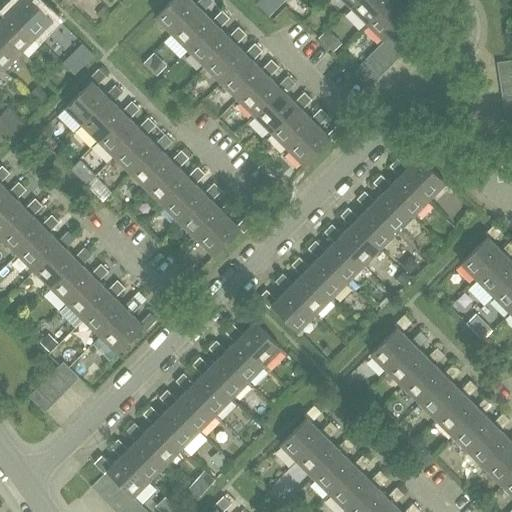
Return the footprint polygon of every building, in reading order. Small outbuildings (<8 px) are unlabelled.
[(0,0),(0,5),(7,13),(11,9),(37,35),(53,19),(33,0),(20,0),(15,5),(9,0),(0,0)] [(199,6),(196,3),(192,0),(171,0),(156,16),(150,22),(152,25),(159,19),(173,32),(199,6)] [(199,6),(173,32),(186,46),(180,53),(183,55),(189,49),(190,49),(216,23),(212,20),(203,10),(213,0),(212,0),(198,0),(196,3),(199,6)] [(275,4),(271,0),(261,0),(259,3),(267,12),(275,4)] [(390,0),(358,0),(352,6),(368,22),(390,0)] [(390,0),(368,22),(385,39),(387,36),(396,27),(404,19),(410,13),(413,16),(424,6),(417,0),(415,0),(407,10),(397,0),(390,0)] [(110,12),(104,6),(96,13),(102,20),(110,12)] [(0,31),(20,51),(37,35),(11,9),(7,13),(0,20),(0,31)] [(216,23),(190,49),(206,66),(232,40),(229,36),(220,27),(229,17),(222,10),(212,20),(216,23)] [(421,35),(404,19),(396,27),(412,44),(421,35)] [(232,40),(206,66),(223,82),(249,56),(245,52),(236,43),(246,33),(238,26),(229,36),(232,40)] [(404,52),(412,44),(396,27),(387,36),(404,52)] [(0,63),(4,68),(20,51),(0,31),(0,63)] [(385,39),(379,45),(395,61),(404,52),(387,36),(385,39)] [(249,56),(223,82),(239,99),(265,72),(261,69),(252,60),(263,49),(255,42),(245,52),(249,56)] [(312,52),(318,61),(331,52),(324,43),(312,52)] [(379,45),(370,53),(387,69),(395,61),(379,45)] [(144,62),(156,75),(167,65),(154,52),(144,62)] [(370,53),(362,62),(378,78),(387,69),(370,53)] [(265,72),(239,99),(255,115),(282,89),(278,85),(269,76),(279,66),(271,59),(261,69),(265,72)] [(511,59),(497,62),(499,74),(511,71),(511,59)] [(353,70),(370,87),(378,78),(362,62),(353,70)] [(99,68),(106,75),(110,72),(102,65),(99,68)] [(109,97),(105,93),(97,85),(106,75),(99,68),(89,78),(91,81),(65,106),(83,124),(109,97)] [(511,71),(499,74),(501,86),(511,83),(511,71)] [(282,89),(255,115),(272,131),(298,105),(294,101),(285,92),(295,82),(288,75),(278,85),(282,89)] [(511,83),(501,86),(502,98),(511,96),(511,83)] [(109,97),(83,124),(99,140),(126,114),(122,110),(113,101),(123,91),(115,84),(105,93),(109,97)] [(38,85),(27,95),(38,106),(49,96),(38,85)] [(298,105),(272,131),(288,148),(314,121),(310,117),(302,109),(312,99),(304,91),(294,101),(298,105)] [(511,96),(502,98),(504,109),(511,108),(511,96)] [(99,140),(115,156),(116,156),(142,130),(138,127),(129,118),(139,108),(132,100),(122,110),(126,114),(99,140)] [(314,121),(288,148),(302,162),(299,165),(301,168),(305,164),(304,164),(330,138),(334,141),(344,131),(337,124),(327,134),(319,126),(328,115),(321,108),(310,117),(314,121)] [(159,147),(155,143),(146,134),(156,124),(148,116),(138,127),(142,130),(116,156),(115,156),(109,162),(112,165),(118,159),(132,173),(159,147)] [(155,143),(159,147),(132,173),(149,189),(175,163),(171,159),(162,150),(173,140),(165,133),(155,143)] [(233,140),(225,151),(234,158),(243,147),(233,140)] [(184,147),(181,150),(189,157),(192,154),(184,147)] [(181,149),(171,159),(175,163),(149,189),(165,206),(191,179),(187,175),(179,167),(189,157),(181,150),(181,149)] [(390,165),(400,175),(403,172),(429,197),(445,181),(419,156),(407,168),(397,158),(390,165)] [(0,202),(10,192),(9,191),(0,182),(0,181),(10,172),(2,165),(0,166),(0,202)] [(208,196),(204,192),(195,183),(206,172),(197,165),(187,175),(191,179),(165,206),(181,222),(208,196)] [(81,179),(87,185),(96,175),(90,169),(81,179)] [(413,213),(429,197),(403,172),(400,175),(391,184),(381,174),(373,182),(383,192),(387,188),(413,213)] [(27,209),(25,207),(16,199),(26,189),(19,181),(9,191),(10,192),(0,202),(0,234),(1,235),(27,209)] [(204,192),(208,196),(181,222),(198,238),(224,212),(220,208),(212,199),(221,189),(214,182),(204,192)] [(396,230),(413,213),(387,188),(383,192),(374,201),(364,191),(357,198),(367,208),(371,204),(396,230)] [(45,227),(42,224),(33,215),(43,205),(35,197),(25,207),(27,209),(1,235),(19,253),(45,227)] [(220,208),(224,212),(198,238),(214,254),(240,228),(244,232),(253,221),(247,215),(237,225),(228,216),(238,206),(231,199),(220,208)] [(380,246),(396,230),(371,204),(367,208),(358,217),(348,207),(341,215),(351,225),(354,221),(380,246)] [(61,243),(58,240),(49,231),(59,221),(51,214),(42,224),(45,227),(19,253),(35,270),(61,243)] [(325,231),(334,241),(338,237),(364,263),(380,246),(354,221),(351,225),(341,234),(332,224),(325,231)] [(461,261),(462,262),(478,278),(504,253),(501,250),(492,241),(502,231),(494,223),(484,233),(487,236),(461,261)] [(78,260),(75,256),(65,247),(76,237),(69,230),(58,240),(61,243),(35,270),(51,286),(78,260)] [(347,279),(364,263),(338,237),(334,241),(325,250),(316,241),(309,248),(318,257),(322,254),(347,279)] [(511,260),(508,257),(511,253),(511,240),(501,250),(504,253),(478,278),(495,295),(511,277),(511,260)] [(91,273),(82,264),(92,254),(84,246),(75,256),(78,260),(51,286),(68,302),(94,276),(91,273)] [(345,282),(347,279),(322,254),(318,257),(309,266),(299,257),(292,264),(301,274),(305,270),(331,296),(332,294),(339,301),(351,288),(345,282)] [(110,292),(107,289),(99,280),(108,270),(101,263),(91,273),(94,276),(68,302),(84,319),(110,292)] [(275,281),(285,291),(289,287),(315,313),(317,310),(321,315),(334,303),(329,298),(331,296),(305,270),(301,274),(293,283),(283,273),(275,281)] [(396,279),(403,286),(411,278),(403,271),(396,279)] [(511,277),(495,295),(511,311),(511,310),(511,277)] [(127,308),(124,306),(115,297),(125,287),(117,279),(107,289),(110,292),(84,319),(101,335),(127,308)] [(315,313),(289,287),(285,291),(276,299),(266,290),(259,297),(269,307),(272,304),(297,330),(299,329),(305,334),(317,322),(311,316),(315,313)] [(147,329),(157,319),(150,312),(141,322),(131,313),(141,303),(134,295),(124,306),(127,308),(101,335),(117,351),(143,326),(147,329)] [(476,320),(489,310),(479,298),(466,308),(476,320)] [(225,331),(235,341),(239,337),(265,363),(264,364),(269,368),(283,353),(278,349),(280,347),(255,321),(258,318),(248,307),(241,314),(252,324),(243,333),(233,324),(225,331)] [(414,343),(411,340),(401,331),(411,321),(404,314),(394,324),(397,327),(371,353),(388,370),(414,343)] [(430,360),(428,357),(418,347),(428,338),(421,330),(411,340),(414,343),(388,370),(404,386),(430,360)] [(58,342),(49,333),(40,342),(49,351),(58,342)] [(265,363),(239,337),(235,341),(226,350),(216,340),(209,347),(219,357),(222,353),(248,379),(264,364),(265,363)] [(447,376),(444,373),(435,364),(444,354),(437,347),(428,357),(430,360),(404,386),(421,402),(447,376)] [(192,364),(202,374),(206,370),(232,396),(248,379),(222,353),(219,357),(210,366),(200,356),(192,364)] [(71,386),(79,377),(71,368),(63,361),(55,370),(71,386)] [(463,392),(460,390),(451,380),(461,370),(454,363),(444,373),(447,376),(421,402),(437,419),(463,392)] [(55,370),(46,378),(62,394),(71,386),(55,370)] [(232,396),(206,370),(202,374),(193,383),(184,373),(176,381),(186,390),(190,386),(216,412),(232,396)] [(46,378),(38,387),(54,403),(62,394),(46,378)] [(349,387),(360,396),(368,387),(358,379),(349,387)] [(480,409),(477,406),(468,397),(477,387),(470,380),(460,390),(463,392),(437,419),(453,435),(480,409)] [(199,429),(216,412),(190,386),(186,390),(177,399),(168,389),(160,397),(169,406),(173,403),(199,429)] [(29,395),(45,411),(54,403),(38,387),(29,395)] [(496,425),(493,422),(484,413),(494,403),(486,395),(477,406),(480,409),(453,435),(470,451),(496,425)] [(368,408),(375,415),(382,409),(375,401),(368,408)] [(143,413),(153,423),(157,419),(183,445),(199,429),(173,403),(169,406),(160,416),(151,406),(143,413)] [(307,417),(281,443),(298,460),(324,433),(321,431),(312,422),(321,412),(314,404),(304,415),(307,417)] [(381,410),(382,409),(375,415),(391,432),(397,426),(381,410)] [(511,440),(510,439),(500,429),(510,419),(503,412),(493,422),(496,425),(470,451),(486,468),(511,441),(511,440)] [(127,429),(137,439),(140,436),(167,462),(183,445),(157,419),(153,423),(144,432),(134,422),(127,429)] [(338,447),(328,438),(338,428),(330,421),(321,431),(324,433),(298,460),(314,476),(340,450),(338,447)] [(150,478),(167,462),(140,436),(137,439),(128,448),(118,438),(110,446),(120,456),(124,452),(150,478)] [(511,474),(511,436),(510,439),(511,440),(511,441),(486,468),(503,484),(511,474)] [(354,463),(345,454),(354,444),(347,437),(338,447),(340,450),(314,476),(330,492),(357,466),(354,463)] [(419,458),(425,464),(433,456),(426,449),(419,458)] [(133,496),(150,478),(124,452),(120,456),(111,465),(102,455),(94,463),(104,473),(107,470),(116,479),(124,487),(133,496)] [(222,452),(212,460),(220,470),(230,461),(222,452)] [(370,479),(361,471),(371,461),(363,453),(354,463),(357,466),(330,492),(347,509),(373,483),(370,479)] [(197,477),(207,487),(215,479),(204,469),(197,477)] [(91,486),(100,495),(116,479),(107,470),(104,473),(91,486)] [(387,496),(377,487),(387,477),(380,470),(370,479),(373,483),(347,509),(350,511),(376,511),(390,499),(387,496)] [(511,474),(503,484),(511,493),(511,474)] [(100,495),(108,503),(124,487),(116,479),(100,495)] [(402,511),(394,503),(403,493),(396,486),(387,496),(390,499),(376,511),(402,511)] [(108,503),(117,511),(133,496),(124,487),(108,503)] [(221,511),(231,503),(223,495),(214,505),(216,508),(211,511),(221,511)] [(117,511),(116,511),(133,511),(141,504),(133,496),(117,511)] [(417,511),(420,510),(413,502),(403,511),(417,511)]
